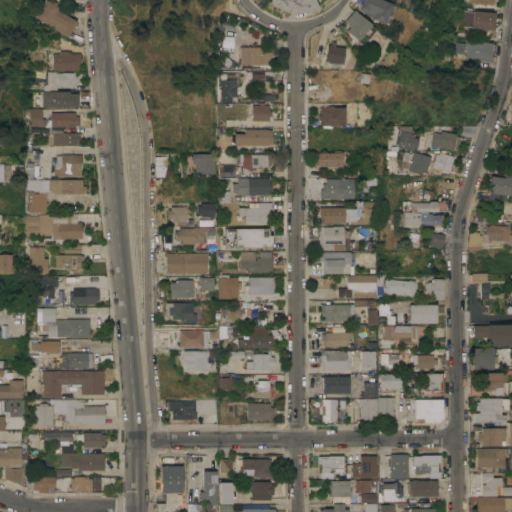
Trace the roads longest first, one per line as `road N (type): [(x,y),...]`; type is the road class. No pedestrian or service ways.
road 1 (residential): [(458,511),(460,220),(502,84),(509,0)]
road 2 (tertiary): [(138,509),(100,0)]
road 3 (residential): [(298,511),(293,25)]
road 4 (residential): [(157,441),(146,325),(144,127),(134,87),(102,27)]
road 5 (residential): [(138,441),(458,440)]
road 6 (residential): [(0,496),(33,509),(138,509)]
